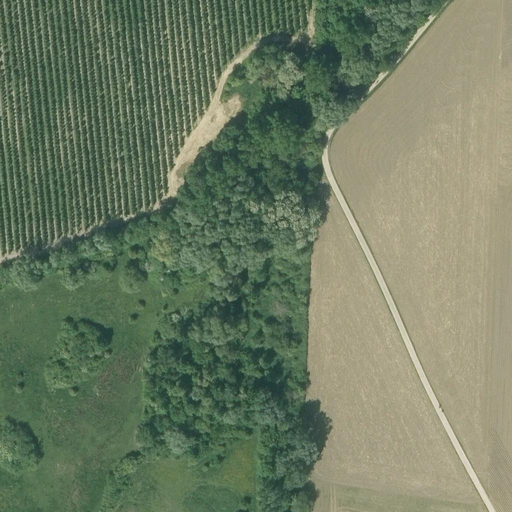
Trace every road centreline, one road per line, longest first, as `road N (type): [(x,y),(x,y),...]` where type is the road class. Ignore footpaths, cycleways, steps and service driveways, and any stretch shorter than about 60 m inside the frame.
road 1 (unclassified): [(492,511),(324,157),(336,121),(444,0)]
road 2 (track): [(0,263),(163,204),(223,73),(252,46),(309,40),(314,0)]
